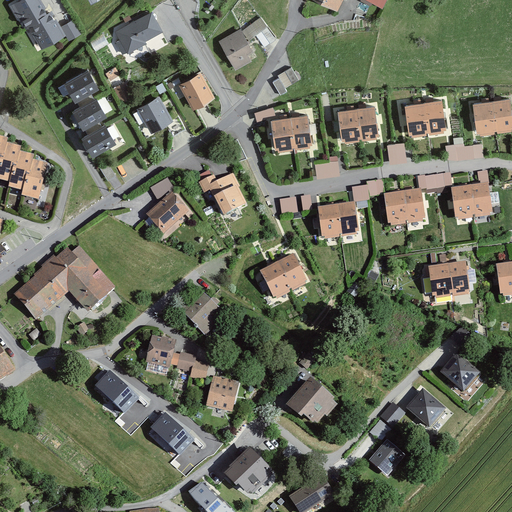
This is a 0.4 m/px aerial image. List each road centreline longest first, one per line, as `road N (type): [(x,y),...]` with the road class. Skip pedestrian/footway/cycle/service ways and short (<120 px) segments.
road 1 (residential): [(232,117),(270,193),(511,163)]
road 2 (residential): [(0,279),(232,117)]
road 3 (residential): [(255,428),(276,428),(316,458),(337,458),(419,370)]
road 4 (residential): [(81,511),(160,499),(255,428)]
road 5 (residential): [(29,364),(104,351),(196,274)]
road 6 (track): [(393,511),(503,395)]
road 7 (residential): [(181,3),(242,111)]
road 8 (residential): [(171,9),(232,117)]
